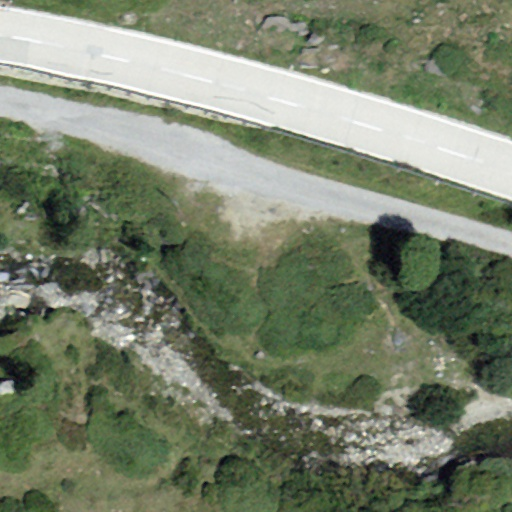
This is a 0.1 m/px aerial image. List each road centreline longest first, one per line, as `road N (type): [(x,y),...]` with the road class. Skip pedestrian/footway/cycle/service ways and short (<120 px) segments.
road 1 (secondary): [(511,173),(188,75),(0,33)]
road 2 (track): [(511,250),(0,114)]
